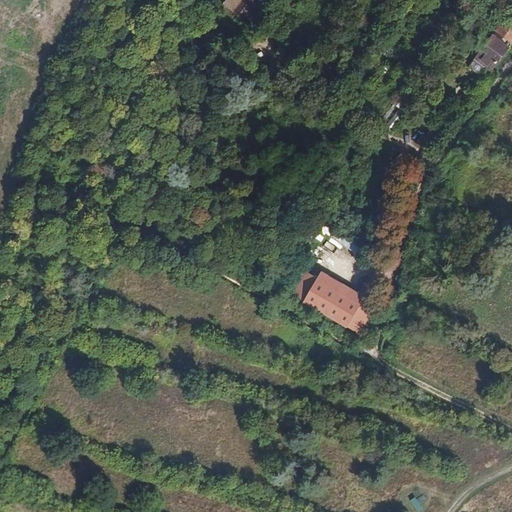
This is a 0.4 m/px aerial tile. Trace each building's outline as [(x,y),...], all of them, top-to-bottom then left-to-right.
[(263,6),(268,0),(267,0),(224,0),(222,4),(242,19),(256,1),(263,6)] [(288,0),(279,0),(276,4),(282,8),(288,0)] [(436,47),(399,19),(340,97),(376,124),(436,47)] [(511,27),(505,23),(498,32),(504,37),(502,40),(495,35),(477,60),(487,68),(492,72),(511,44),(511,27)] [(487,68),(477,60),(472,67),(482,75),(487,68)] [(414,103),(403,95),(380,124),(392,133),(414,103)] [(430,153),(470,101),(466,98),(441,131),(435,127),(427,138),(424,137),(418,144),(430,153)] [(310,275),(297,297),(357,332),(370,311),(310,275)] [(418,511),(423,509),(417,498),(412,500),(418,511)]
